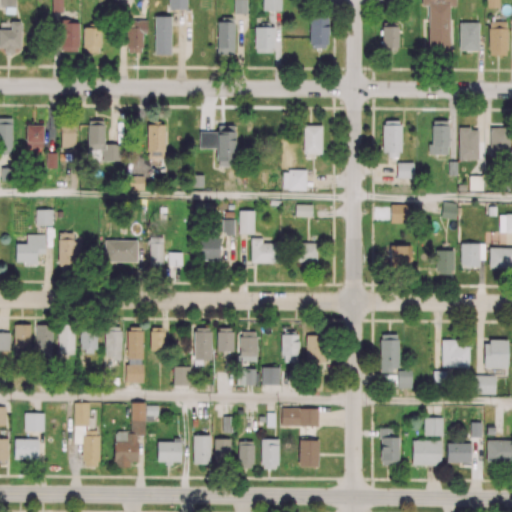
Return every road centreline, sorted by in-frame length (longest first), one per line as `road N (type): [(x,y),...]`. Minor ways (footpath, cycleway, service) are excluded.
road 1 (tertiary): [(511,498),(0,492)]
road 2 (residential): [(511,303),(0,299)]
road 3 (residential): [(511,90),(0,86)]
road 4 (residential): [(355,0),(354,511)]
